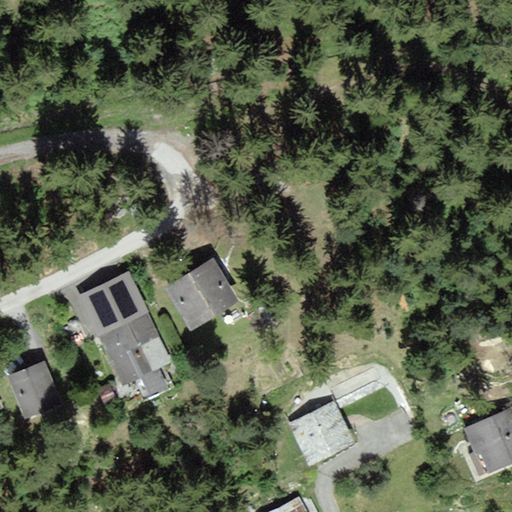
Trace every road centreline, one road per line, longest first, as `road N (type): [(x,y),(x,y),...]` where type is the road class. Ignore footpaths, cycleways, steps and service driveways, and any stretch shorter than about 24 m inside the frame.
road 1 (track): [(0,307),(178,215),(185,173),(158,149)]
road 2 (track): [(158,149),(68,140),(0,155)]
